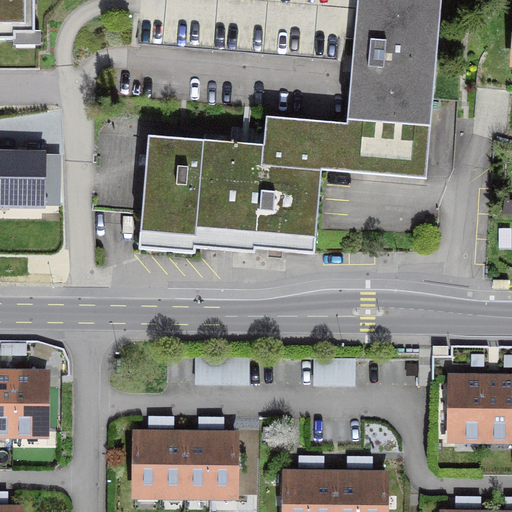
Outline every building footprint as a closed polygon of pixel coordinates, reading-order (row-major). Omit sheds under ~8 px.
[(33,0),(0,0),(0,40),(33,41),(33,0)] [(275,0),(142,0),(138,44),(336,61),(341,6),(275,0)] [(353,0),(345,125),(266,120),(264,143),(148,134),(140,247),(314,260),(320,171),(426,178),(438,0),(353,0)] [(354,357),(317,357),(316,379),(354,380),(354,357)] [(247,358),(198,358),(198,380),(247,380),(247,358)] [(0,432),(12,432),(13,374),(0,373),(0,432)] [(46,374),(13,374),(12,432),(46,432),(46,374)] [(450,436),(483,437),(484,380),(451,380),(450,436)] [(483,437),(511,437),(511,380),(484,380),(483,437)] [(134,492),(158,493),(160,435),(135,434),(134,492)] [(158,493),(183,493),(185,436),(160,435),(158,493)] [(183,493),(209,494),(210,437),(185,436),(183,493)] [(236,437),(210,437),(209,494),(234,495),(236,437)] [(284,511),(311,511),(313,475),(285,474),(284,511)] [(333,511),(335,475),(313,475),(311,511),(333,511)] [(360,511),(361,476),(335,475),(333,511),(360,511)] [(386,511),(387,477),(361,476),(360,511),(386,511)]
